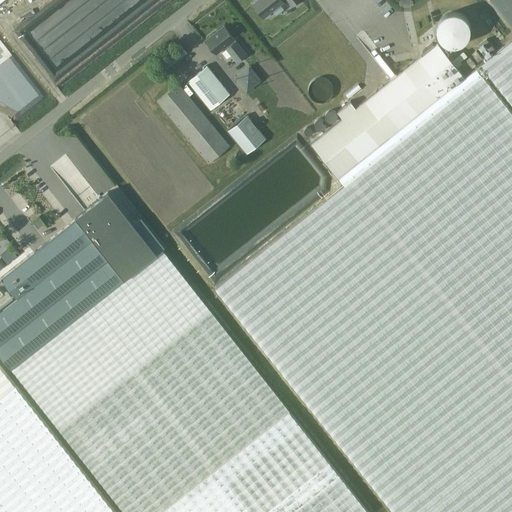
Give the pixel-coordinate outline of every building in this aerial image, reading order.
[(263,17),(284,1),(285,0),(288,0),(293,5),(299,0),(256,0),(253,3),(263,17)] [(511,0),(489,0),(510,27),(511,25),(511,0)] [(465,17),(463,15),(461,14),(458,13),(456,12),(453,12),(450,12),(448,13),(445,14),(443,16),(441,17),(440,20),(438,22),(437,24),(437,27),(437,29),(437,32),(438,35),(439,37),(440,39),(442,41),(444,43),(446,44),(448,45),(451,46),(454,46),(456,46),(459,45),(461,44),(464,43),(466,41),(467,39),(469,37),(470,34),(470,31),(470,29),(470,26),(469,23),(468,21),(467,19),(465,17)] [(233,38),(234,38),(224,26),(206,40),(215,52),(226,43),(228,46),(226,48),(237,61),(246,54),(236,40),(236,41),(233,38)] [(511,38),(465,76),(339,177),(345,184),(338,189),(217,286),(216,287),(395,511),(511,511),(511,111),(482,74),(487,71),(511,102),(511,38)] [(342,117),(311,142),(339,177),(465,76),(437,42),(397,73),(397,74),(390,79),(356,107),(350,100),(337,111),(342,117)] [(166,68),(186,52),(180,45),(160,60),(166,68)] [(249,64),(234,77),(247,92),(262,79),(249,64)] [(206,65),(187,81),(210,109),(229,94),(206,65)] [(208,163),(229,146),(178,83),(157,101),(208,163)] [(227,131),(246,154),(265,139),(246,115),(227,131)] [(368,511),(369,511),(289,410),(290,410),(131,208),(114,222),(113,220),(109,223),(94,204),(86,211),(102,231),(93,238),(77,218),(1,277),(18,298),(0,311),(0,353),(124,511),(368,511)] [(0,511),(116,511),(100,492),(0,364),(0,511)]
